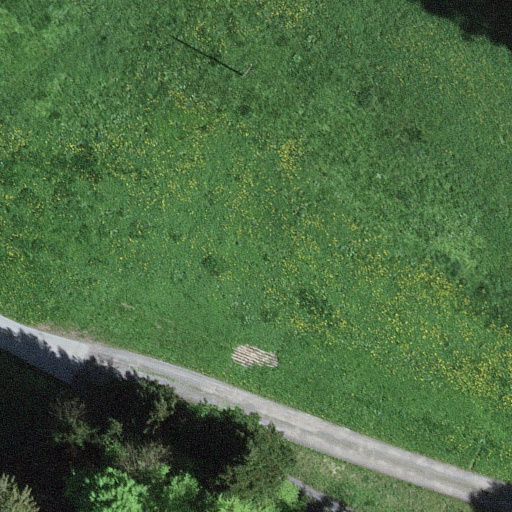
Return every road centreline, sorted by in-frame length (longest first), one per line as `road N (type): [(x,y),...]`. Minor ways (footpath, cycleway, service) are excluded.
road 1 (track): [(511,488),(206,420)]
road 2 (track): [(206,420),(0,324)]
road 3 (track): [(206,420),(350,511)]
